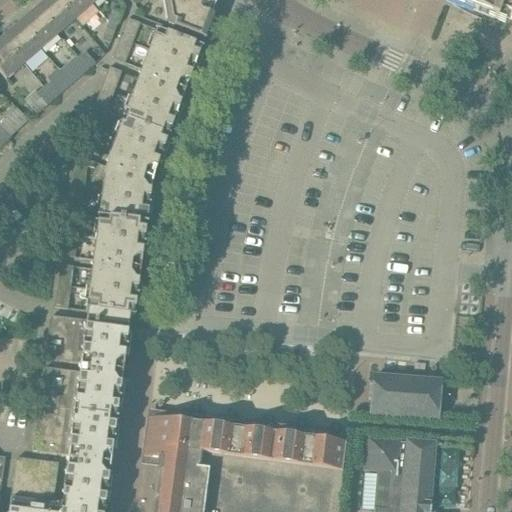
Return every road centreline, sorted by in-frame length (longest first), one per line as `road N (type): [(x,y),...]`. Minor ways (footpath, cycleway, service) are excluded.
road 1 (residential): [(511,126),(500,112),(273,0)]
road 2 (residential): [(488,511),(511,287)]
